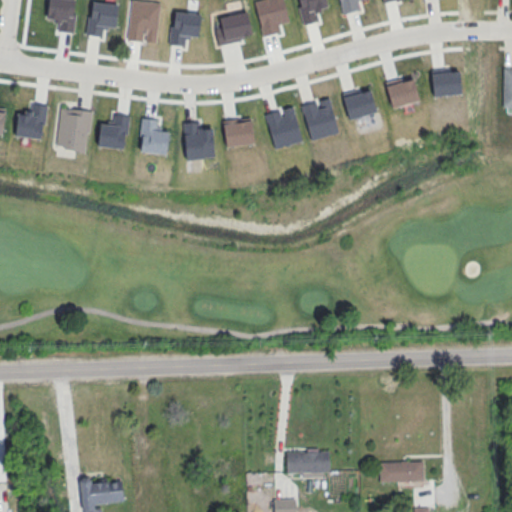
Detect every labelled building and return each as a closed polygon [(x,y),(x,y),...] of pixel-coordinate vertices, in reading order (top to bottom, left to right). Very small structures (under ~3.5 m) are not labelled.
[(511,106),(502,106),(502,67),(511,67),(511,106)] [(60,107),(55,144),(63,145),(63,148),(73,149),(73,152),(84,153),(87,132),(89,132),(91,111),(60,107)] [(285,452),(328,451),(329,471),(285,473),(285,452)] [(379,461),(422,460),(422,481),(379,482),(379,461)] [(81,511),(79,473),(102,468),(103,480),(124,476),(126,503),(99,505),(100,511),(81,511)] [(269,511),(269,494),(298,491),(298,511),(269,511)]
